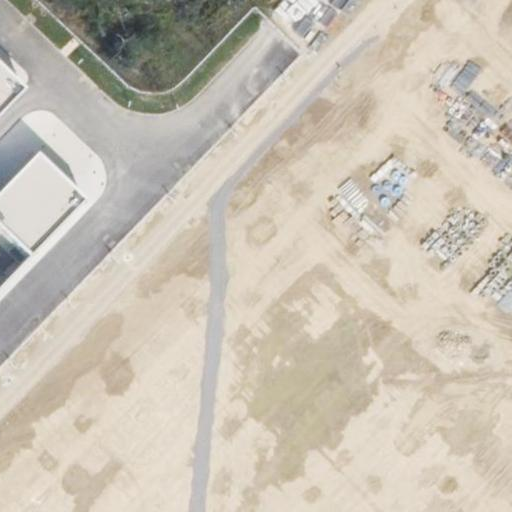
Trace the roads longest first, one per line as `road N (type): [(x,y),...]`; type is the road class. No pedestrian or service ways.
road 1 (unclassified): [(153,173),(0,333)]
road 2 (unclassified): [(0,31),(153,173)]
road 3 (unclassified): [(153,173),(277,38)]
